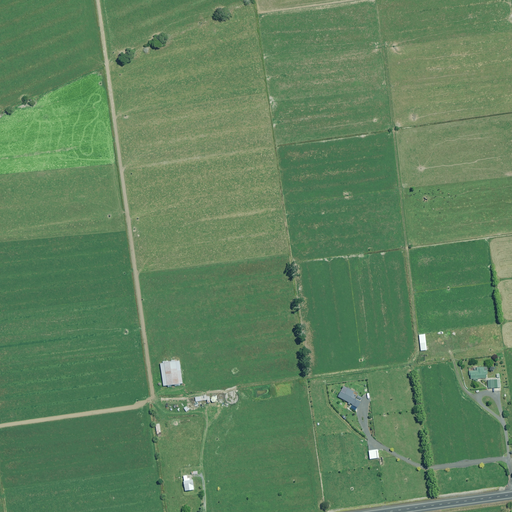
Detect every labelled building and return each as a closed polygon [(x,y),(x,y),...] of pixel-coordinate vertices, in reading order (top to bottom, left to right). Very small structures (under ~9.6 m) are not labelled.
[(183,384),(180,361),(175,361),(175,360),(171,361),(171,362),(168,362),(168,361),(163,361),(163,363),(160,363),(163,386),(167,386),(168,387),(172,386),(171,385),(174,385),(174,386),(180,386),(180,384),(183,384)] [(487,374),(487,367),(478,368),(478,371),(470,372),(471,379),(486,378),(486,374),(487,374)] [(354,392),(344,386),(341,392),(338,396),(358,408),(361,402),(355,398),(356,396),(353,394),(354,392)] [(379,458),(378,450),(369,451),(370,459),(379,458)] [(187,479),(187,476),(183,476),(185,491),(194,490),(193,480),(190,480),(189,478),(187,479)]
